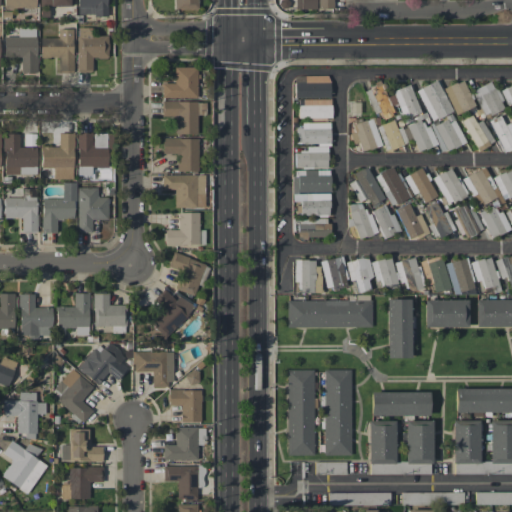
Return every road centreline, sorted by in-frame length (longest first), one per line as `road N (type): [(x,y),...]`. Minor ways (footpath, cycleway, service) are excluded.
road 1 (primary): [(230,39),(233,511)]
road 2 (tertiary): [(511,39),(133,38)]
road 3 (primary): [(261,511),(258,137)]
road 4 (residential): [(133,0),(131,264)]
road 5 (residential): [(345,74),(341,240),(348,247)]
road 6 (residential): [(511,159),(341,159)]
road 7 (residential): [(511,73),(345,74)]
road 8 (residential): [(511,246),(348,247)]
road 9 (residential): [(511,3),(362,8)]
road 10 (residential): [(133,103),(0,104)]
road 11 (residential): [(131,264),(0,263)]
